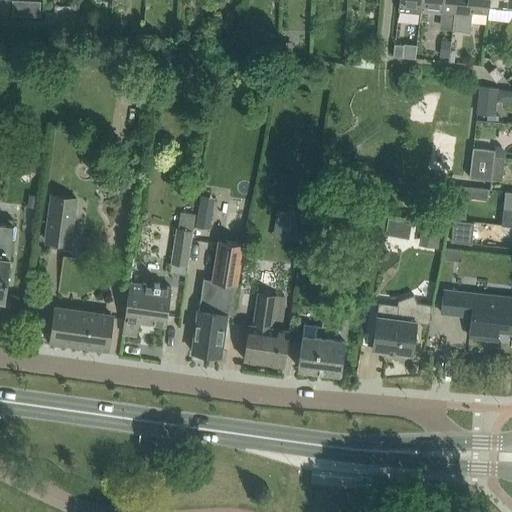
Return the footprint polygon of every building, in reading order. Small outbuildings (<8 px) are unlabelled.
[(0,0),(0,12),(10,13),(10,0),(0,0)] [(28,0),(28,15),(40,16),(41,0),(28,0)] [(399,0),(400,1),(399,11),(421,14),(423,4),(423,0),(399,0)] [(443,11),(455,12),(456,12),(456,0),(423,0),(423,4),(444,6),(443,11)] [(456,0),(456,12),(455,12),(453,28),(462,30),(462,31),(471,32),(472,25),(471,24),(472,9),(491,11),(491,4),(491,0),(456,0)] [(45,25),(68,26),(68,13),(56,12),(46,12),(45,25)] [(101,29),(110,29),(110,21),(102,20),(101,29)] [(131,22),(131,31),(143,31),(143,22),(131,22)] [(344,41),(358,42),(359,28),(345,27),(344,41)] [(248,48),(260,49),(260,36),(248,35),(248,48)] [(279,53),(293,54),(293,41),(280,40),(279,53)] [(443,40),(441,55),(448,56),(450,41),(443,40)] [(135,55),(148,63),(155,51),(142,43),(135,55)] [(393,55),(403,56),(404,44),(394,43),(393,55)] [(504,76),(496,66),(488,72),(496,82),(504,76)] [(480,85),(479,89),(477,109),(478,109),(496,111),(499,88),(499,87),(491,86),(480,85)] [(257,101),(271,104),(273,91),(260,88),(257,101)] [(505,157),(494,156),(495,149),(473,146),(470,177),(491,179),(492,173),(502,174),(505,157)] [(489,187),(479,186),(477,199),(487,200),(489,188),(489,187)] [(29,193),(28,206),(36,207),(38,194),(29,193)] [(47,241),(70,244),(71,244),(72,245),(75,224),(79,197),(51,193),(44,241),(47,241)] [(298,212),(310,214),(312,202),(300,200),(298,212)] [(310,226),(328,229),(332,207),(314,204),(310,226)] [(455,205),(454,216),(455,216),(466,217),(467,207),(455,205)] [(210,228),(213,212),(198,210),(196,226),(210,228)] [(170,263),(172,264),(171,271),(186,273),(193,230),(192,229),(194,213),(180,211),(178,227),(176,227),(170,263)] [(305,242),(310,214),(298,212),(293,211),(288,240),(305,242)] [(409,236),(412,219),(389,215),(386,233),(409,236)] [(476,221),(454,219),(452,241),(473,243),(476,221)] [(0,295),(5,296),(7,276),(15,224),(0,221),(0,295)] [(439,242),(442,225),(442,224),(423,221),(423,223),(420,239),(439,242)] [(303,262),(328,267),(333,241),(326,240),(327,234),(310,230),(303,262)] [(239,282),(237,282),(244,243),(217,238),(211,278),(203,277),(192,349),(191,349),(191,350),(222,355),(222,353),(221,353),(227,314),(234,315),(239,282)] [(462,260),(463,251),(463,248),(443,246),(441,258),(462,260)] [(167,324),(169,304),(172,286),(131,280),(126,312),(123,332),(137,334),(139,320),(167,324)] [(462,290),(444,288),(442,311),(472,315),(469,336),(498,339),(500,328),(511,329),(511,295),(487,293),(487,298),(462,295),(462,290)] [(249,324),(247,338),(244,358),(284,364),(287,344),(289,330),(273,328),(278,294),(259,292),(255,325),(249,324)] [(397,300),(397,303),(379,301),(373,348),(413,353),(417,321),(428,323),(431,304),(416,302),(413,294),(397,300)] [(347,339),(352,305),(339,303),(338,316),(324,314),(322,326),(318,325),(304,323),(303,332),(301,346),(298,366),(341,372),(346,339),(347,339)] [(56,306),(54,319),(51,339),(108,347),(111,327),(113,315),(56,306)]
